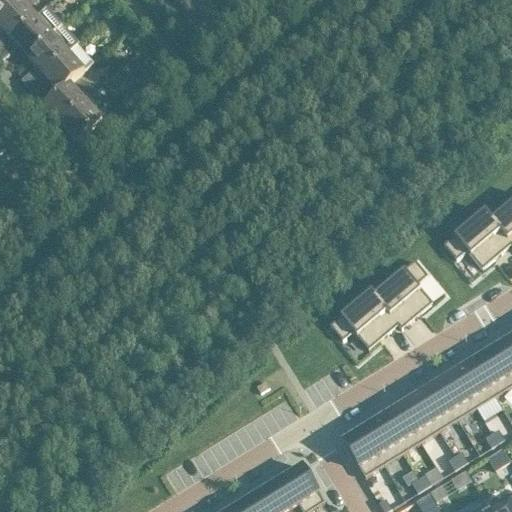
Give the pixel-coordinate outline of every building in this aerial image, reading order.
[(0,0),(0,19),(20,1),(21,0),(0,0)] [(0,51),(36,19),(20,1),(0,19),(0,29),(4,34),(0,37),(0,51)] [(27,60),(61,29),(45,11),(36,19),(0,51),(0,59),(3,63),(18,50),(27,60)] [(39,82),(43,78),(77,47),(61,29),(27,60),(36,70),(21,83),(29,91),(39,82)] [(94,65),(77,47),(43,78),(59,95),(70,86),(70,87),(94,65)] [(46,89),(39,82),(29,91),(36,99),(46,89)] [(61,126),(96,95),(90,87),(79,97),(70,87),(70,86),(59,95),(44,108),(53,118),(39,132),(46,140),(56,131),(61,126)] [(102,102),(96,95),(61,126),(77,144),(102,122),(92,111),(102,102)] [(63,138),(56,131),(46,140),(53,148),(63,138)] [(511,206),(493,222),(492,223),(511,246),(511,206)] [(486,214),(444,249),(457,264),(468,254),(483,273),(511,247),(511,246),(492,223),(493,222),(486,214)] [(375,298),(374,299),(399,328),(399,329),(402,333),(433,307),(418,289),(428,280),(416,264),(410,269),(375,298)] [(336,324),(330,330),(343,345),(354,336),(369,354),(399,329),(399,328),(374,299),(375,298),(372,294),(336,324)] [(511,346),(510,342),(491,354),(511,387),(511,346)] [(511,391),(511,387),(491,354),(473,365),(495,401),(511,391)] [(495,401),(473,365),(454,376),(477,413),(495,401)] [(477,413),(454,376),(436,388),(458,424),(477,413)] [(458,424),(436,388),(418,399),(440,435),(458,424)] [(440,435),(418,399),(399,410),(422,447),(440,435)] [(422,447),(399,410),(381,422),(403,458),(422,447)] [(403,458),(381,422),(363,433),(385,469),(403,458)] [(385,469),(363,433),(343,445),(366,481),(385,469)] [(499,433),(492,438),(498,448),(505,443),(499,433)] [(492,438),(485,442),(491,452),(492,452),(498,448),(492,438)] [(462,456),(455,460),(462,470),(469,466),(468,466),(462,456)] [(501,456),(488,463),(496,475),(508,468),(501,456)] [(455,460),(448,465),(455,475),(462,470),(455,460)] [(315,511),(325,506),(303,470),(283,482),(300,509),(299,509),(300,511),(315,511)] [(425,479),(418,483),(425,493),(432,489),(425,479)] [(300,509),(283,482),(265,493),(276,511),(294,511),(299,509),(300,509)] [(418,483),(412,487),(418,497),(425,493),(418,483)] [(442,489),(431,497),(437,506),(448,498),(442,489)] [(276,511),(265,493),(247,505),(251,511),(276,511)] [(511,511),(511,502),(496,511),(511,511)] [(391,511),(386,503),(379,507),(382,511),(391,511)]
